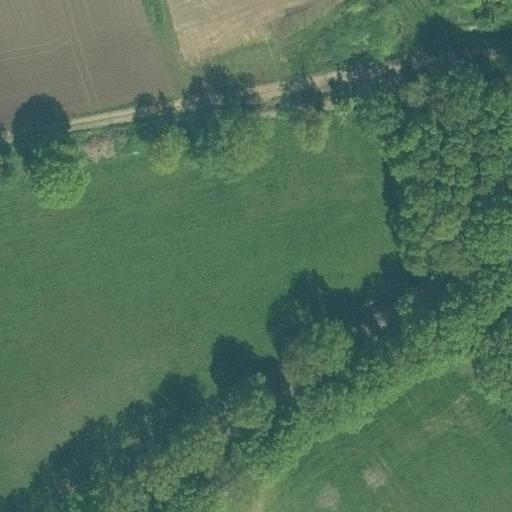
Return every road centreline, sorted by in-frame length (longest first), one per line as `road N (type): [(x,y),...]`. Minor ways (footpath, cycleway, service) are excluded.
road 1 (track): [(511,54),(0,149)]
road 2 (unclassified): [(118,511),(511,220)]
